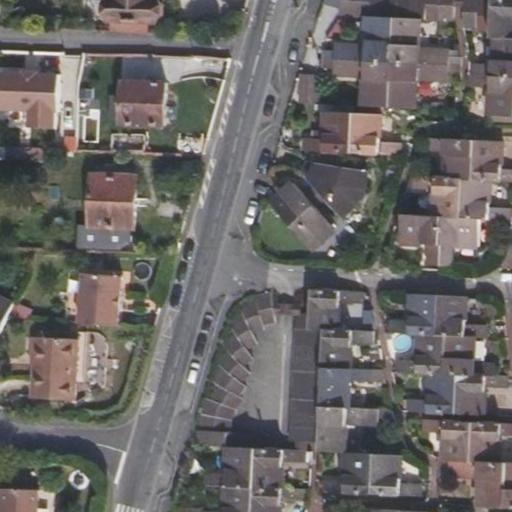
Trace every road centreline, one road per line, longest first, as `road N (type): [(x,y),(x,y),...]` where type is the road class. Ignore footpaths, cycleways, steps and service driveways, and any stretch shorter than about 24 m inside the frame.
road 1 (residential): [(205,268),(511,286)]
road 2 (residential): [(0,40),(258,50)]
road 3 (secondary): [(132,511),(205,268)]
road 4 (secondary): [(205,268),(258,50)]
